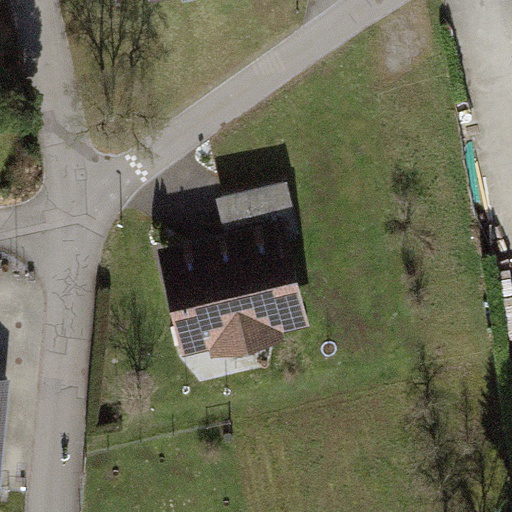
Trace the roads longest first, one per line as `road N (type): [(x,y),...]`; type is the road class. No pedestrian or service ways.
road 1 (residential): [(85,209),(403,0)]
road 2 (residential): [(54,511),(85,209)]
road 3 (residential): [(85,209),(36,0)]
